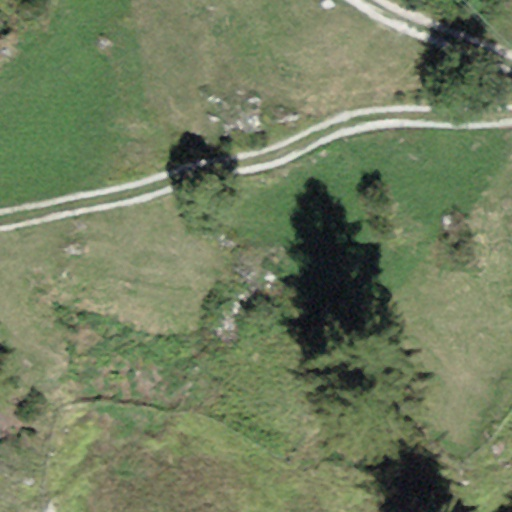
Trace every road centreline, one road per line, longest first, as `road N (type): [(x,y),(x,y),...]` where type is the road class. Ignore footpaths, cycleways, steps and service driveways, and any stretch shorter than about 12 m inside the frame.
road 1 (track): [(511,116),(409,114),(330,128),(249,164),(112,207),(0,224)]
road 2 (track): [(364,0),(511,64)]
